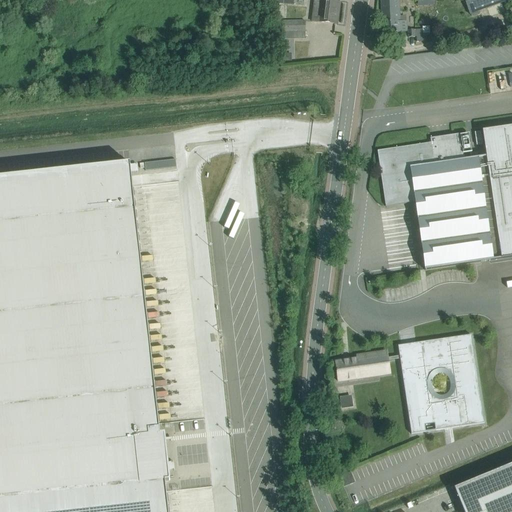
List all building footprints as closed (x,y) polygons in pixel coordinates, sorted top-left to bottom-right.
[(401,32),(400,14),(402,14),(402,11),(400,12),(398,0),(381,0),(384,44),(399,43),(398,32),(401,32)] [(508,1),(507,0),(465,0),(470,14),(508,1)] [(339,10),(340,3),(322,1),(314,1),(312,22),(335,25),(337,10),(339,10)] [(305,32),(305,21),(279,21),(279,32),(305,32)] [(419,30),(408,30),(409,37),(416,37),(416,41),(427,41),(426,35),(423,35),(423,30),(419,30)] [(511,127),(482,131),(486,157),(468,160),(463,161),(459,135),(430,139),(430,143),(377,151),(385,207),(415,203),(425,269),(465,264),(493,260),(511,257),(511,127)] [(129,164),(0,177),(0,511),(168,511),(165,481),(170,481),(164,435),(159,435),(159,434),(129,164)] [(427,280),(426,273),(399,277),(401,289),(419,287),(418,281),(427,280)] [(396,357),(387,358),(387,352),(356,356),(357,359),(335,362),(337,382),(390,374),(388,361),(400,360),(402,376),(406,376),(414,433),(411,433),(411,434),(436,431),(435,427),(459,424),(459,427),(484,423),(484,422),(481,423),(472,366),(475,366),(470,336),(471,336),(471,335),(449,339),(449,342),(418,347),(419,353),(400,356),(399,356),(396,357)] [(511,511),(511,464),(454,488),(463,511),(511,511)]
